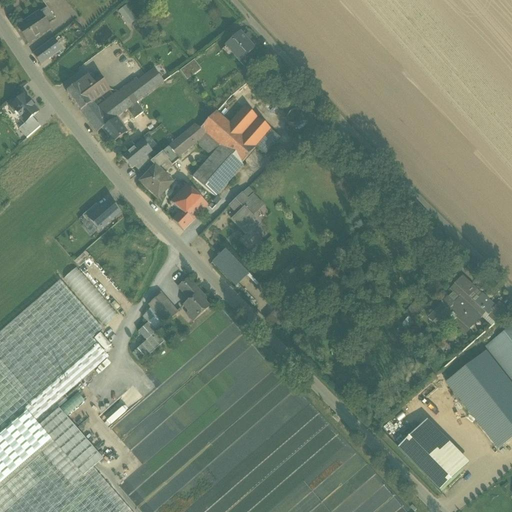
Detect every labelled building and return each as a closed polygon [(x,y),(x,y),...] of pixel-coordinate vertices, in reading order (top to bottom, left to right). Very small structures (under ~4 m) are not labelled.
[(125,5),(117,12),(129,26),(137,19),(125,5)] [(47,8),(40,12),(43,17),(50,12),(47,8)] [(40,12),(17,28),(29,45),(51,29),(49,25),(43,17),(40,12)] [(50,12),(43,17),(49,25),(55,20),(50,12)] [(254,50),(241,35),(226,47),(239,63),(254,50)] [(69,45),(63,37),(59,40),(64,48),(69,45)] [(53,40),(33,55),(41,67),(62,51),(53,40)] [(187,80),(201,69),(194,60),(179,71),(187,80)] [(154,71),(120,97),(129,109),(136,103),(163,83),(154,71)] [(247,71),(238,80),(242,84),(252,76),(247,71)] [(91,78),(77,89),(90,105),(93,103),(110,90),(97,74),(91,78)] [(89,76),(75,86),(77,89),(91,78),(89,76)] [(77,89),(75,86),(66,93),(80,113),(90,105),(77,89)] [(98,109),(93,103),(90,105),(80,113),(96,134),(102,130),(102,129),(126,111),(129,109),(120,97),(118,94),(98,109)] [(23,95),(8,108),(23,126),(39,113),(23,95)] [(271,131),(231,98),(217,113),(231,126),(243,136),(252,125),(266,137),(271,131)] [(136,103),(129,109),(126,111),(134,120),(143,113),(136,103)] [(315,131),(316,126),(315,120),(311,115),(307,112),(301,111),(296,112),(291,116),(288,120),(287,126),(288,132),(291,136),(296,139),(302,140),(307,139),(312,136),(315,131)] [(202,129),(201,129),(206,134),(216,143),(231,126),(217,113),(216,113),(202,129)] [(115,119),(102,129),(102,130),(113,144),(124,135),(119,129),(121,127),(115,119)] [(202,129),(197,124),(190,130),(198,141),(206,134),(201,129),(202,129)] [(243,136),(231,126),(216,143),(221,147),(241,165),(256,148),(266,137),(252,125),(243,136)] [(190,130),(168,149),(177,158),(198,141),(190,130)] [(266,137),(256,148),(263,154),(278,137),(271,131),(266,137)] [(142,142),(122,159),(131,170),(134,168),(148,156),(151,153),(142,142)] [(221,147),(185,188),(207,207),(215,198),(242,166),(241,165),(221,147)] [(154,168),(157,170),(168,161),(172,165),(178,160),(177,158),(168,149),(152,162),(150,164),(154,168)] [(150,164),(152,162),(148,156),(134,168),(139,173),(150,164)] [(150,164),(139,173),(144,179),(154,168),(150,164)] [(139,184),(156,200),(171,183),(157,170),(154,168),(144,179),(139,184)] [(207,207),(185,188),(171,203),(181,212),(173,221),(184,232),(207,208),(207,207)] [(241,195),(230,207),(237,215),(245,208),(243,206),(247,202),(241,195)] [(237,215),(231,221),(246,237),(240,242),(250,252),(261,242),(252,233),(259,226),(251,218),(263,208),(252,197),(247,202),(243,206),(245,208),(237,215)] [(207,207),(207,208),(211,212),(220,202),(215,198),(207,207)] [(109,202),(88,220),(98,232),(117,216),(119,214),(109,202)] [(248,275),(224,251),(211,264),(234,288),(248,275)] [(104,325),(116,315),(77,267),(64,278),(104,325)] [(205,301),(187,280),(178,288),(189,301),(183,307),(195,320),(208,309),(203,303),(205,301)] [(477,291),(465,280),(454,292),(463,300),(457,307),(450,301),(431,322),(440,330),(449,320),(464,333),(473,323),(476,326),(486,315),(489,318),(494,313),(489,309),(489,308),(481,301),(476,307),(474,305),(475,303),(470,298),(477,291)] [(59,282),(0,333),(0,486),(51,442),(38,428),(60,409),(67,403),(63,398),(81,382),(72,373),(100,349),(91,339),(102,330),(59,282)] [(433,287),(414,308),(421,314),(440,293),(433,287)] [(161,295),(147,307),(150,309),(141,317),(156,333),(178,314),(161,295)] [(494,313),(489,318),(496,324),(508,314),(500,307),(494,313)] [(511,327),(487,347),(511,379),(511,327)] [(103,459),(60,409),(38,428),(51,442),(0,486),(0,511),(42,511),(92,469),(103,459)] [(470,465),(428,421),(399,450),(441,493),(470,465)] [(507,421),(490,434),(502,450),(511,441),(511,427),(507,421)] [(129,511),(92,469),(42,511),(129,511)]
